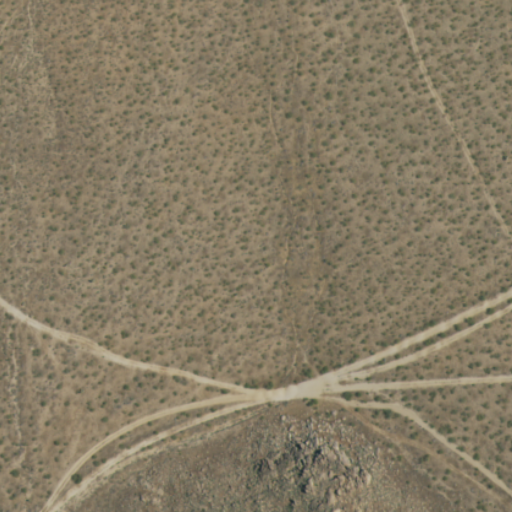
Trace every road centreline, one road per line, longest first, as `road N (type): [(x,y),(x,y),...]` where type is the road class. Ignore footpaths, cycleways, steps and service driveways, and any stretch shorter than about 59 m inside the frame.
road 1 (track): [(0,301),(112,359),(238,390),(297,394),(511,310)]
road 2 (track): [(511,454),(399,387),(297,394)]
road 3 (track): [(389,0),(511,181)]
road 4 (track): [(297,394),(511,375)]
